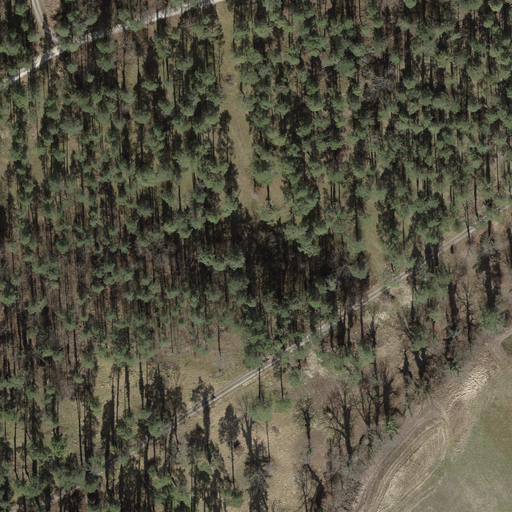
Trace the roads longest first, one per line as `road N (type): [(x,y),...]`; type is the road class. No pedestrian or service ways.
road 1 (track): [(22,511),(84,483),(511,197)]
road 2 (track): [(206,0),(49,53),(0,85)]
